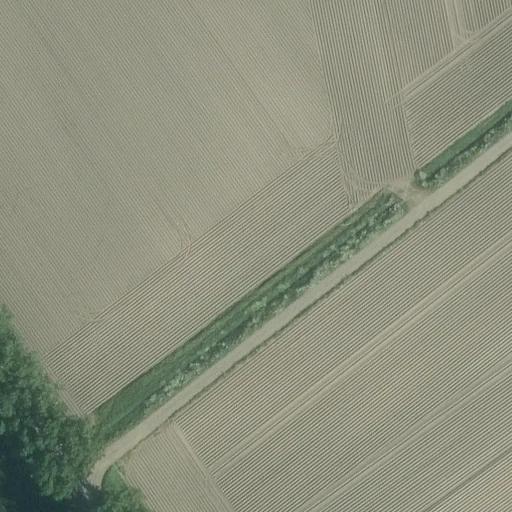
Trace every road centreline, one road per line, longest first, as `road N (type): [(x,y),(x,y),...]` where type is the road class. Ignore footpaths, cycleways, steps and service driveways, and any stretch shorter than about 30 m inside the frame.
road 1 (track): [(82,479),(511,140)]
road 2 (track): [(0,361),(82,479)]
